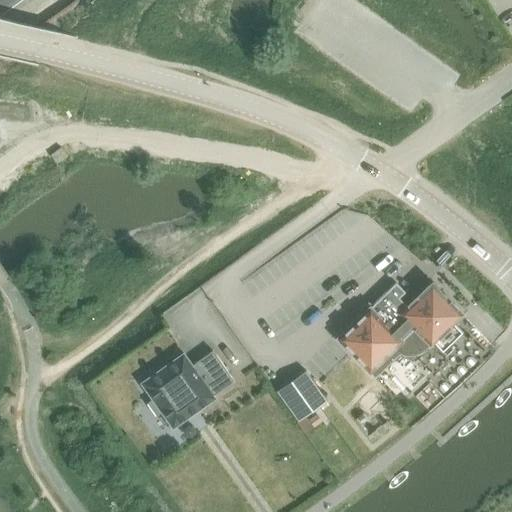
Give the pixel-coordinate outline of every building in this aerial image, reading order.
[(50,155),(56,164),(67,156),(61,147),(50,155)] [(396,283),(338,340),(361,362),(369,371),(373,368),(395,347),(397,349),(400,350),(403,351),(407,352),(410,352),(412,352),(413,352),(416,351),(419,350),(422,349),(425,347),(428,345),(428,344),(430,346),(434,343),(443,352),(458,337),(461,333),(452,324),(462,315),(431,284),(408,307),(399,298),(405,292),(396,283)] [(159,409),(172,426),(213,396),(210,393),(230,379),(209,350),(190,364),(181,353),(140,382),(151,399),(147,401),(155,413),(159,409)] [(305,371),(276,391),(297,421),(326,401),(305,371)] [(317,414),(308,420),(313,427),(322,421),(317,414)]
